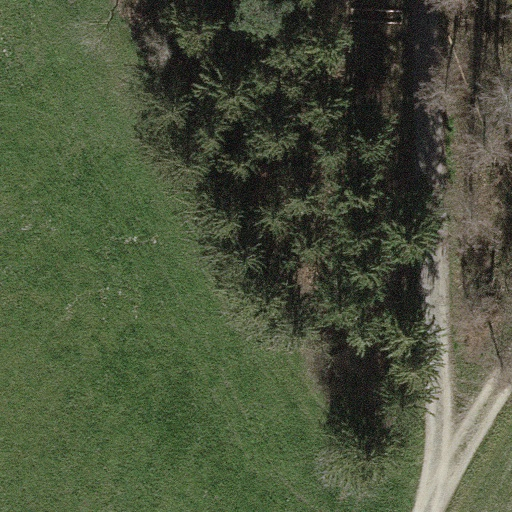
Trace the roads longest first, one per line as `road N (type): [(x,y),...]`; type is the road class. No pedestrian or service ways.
road 1 (track): [(427,511),(436,485),(423,0)]
road 2 (track): [(436,485),(511,358)]
